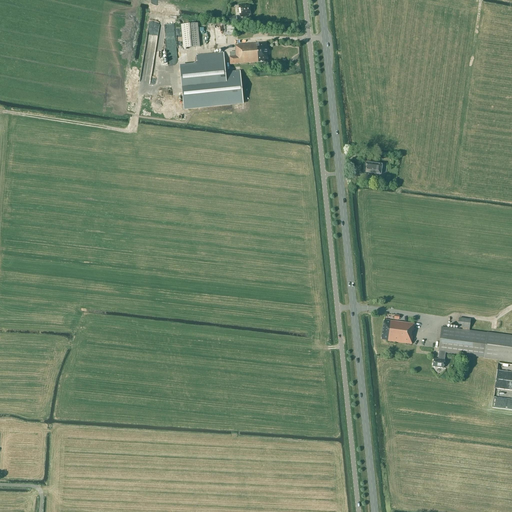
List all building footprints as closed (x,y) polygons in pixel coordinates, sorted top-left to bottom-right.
[(245,6),(245,5),(239,5),(239,8),(240,17),(247,16),(246,15),(250,14),(249,6),(245,6)] [(165,57),(175,56),(173,23),(163,24),(165,57)] [(197,23),(181,25),(183,48),(200,46),(197,23)] [(229,56),(230,64),(267,61),(266,43),(235,45),(236,51),(235,51),(235,52),(229,52),(230,56),(229,56)] [(227,89),(223,53),(196,55),(198,71),(180,73),(182,93),(227,89)] [(363,181),(371,182),(372,173),(380,174),(382,165),(364,162),(363,172),(365,172),(365,175),(364,175),(363,181)] [(444,360),(445,353),(484,358),(511,361),(511,335),(487,333),(469,331),(470,320),(459,318),(458,327),(462,327),(462,330),(441,327),(438,352),(439,352),(438,359),(434,359),(433,367),(443,368),(444,360)] [(414,329),(413,329),(414,324),(384,320),(381,340),(388,341),(411,344),(412,339),(414,329)] [(494,378),(511,380),(511,369),(495,368),(494,378)] [(511,389),(497,386),(495,394),(511,397),(511,389)]
